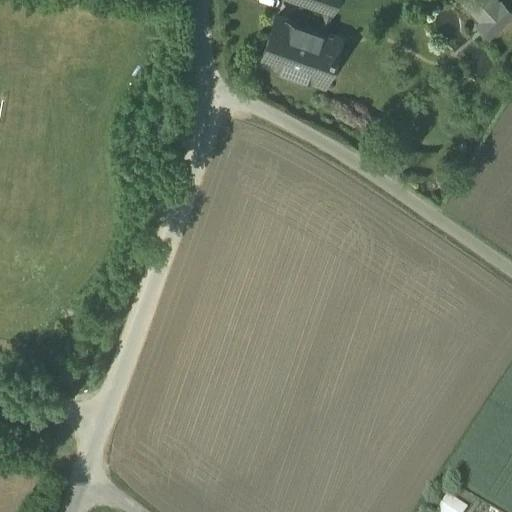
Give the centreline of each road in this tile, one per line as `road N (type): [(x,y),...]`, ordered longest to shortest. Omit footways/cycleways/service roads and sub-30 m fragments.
road 1 (unclassified): [(511,275),(307,136),(206,97)]
road 2 (unclassified): [(206,97),(200,150),(103,423)]
